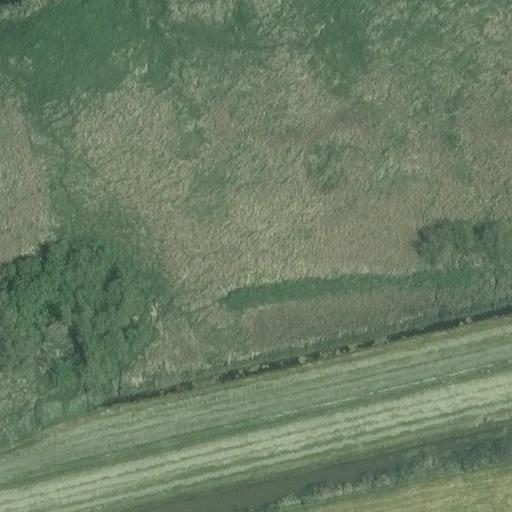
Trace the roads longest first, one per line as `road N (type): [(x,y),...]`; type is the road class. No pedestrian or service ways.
road 1 (track): [(511,357),(0,476)]
road 2 (track): [(511,275),(241,305)]
